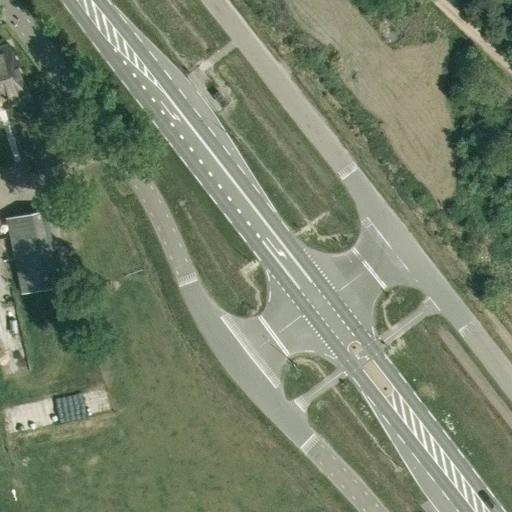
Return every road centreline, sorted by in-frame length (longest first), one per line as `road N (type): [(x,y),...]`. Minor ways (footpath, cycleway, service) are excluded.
road 1 (unclassified): [(238,368),(123,156),(0,0)]
road 2 (primary): [(67,0),(308,315)]
road 3 (primary): [(330,299),(98,0)]
road 4 (unclassified): [(402,245),(209,0)]
road 5 (primary): [(495,511),(330,299)]
road 6 (primary): [(308,315),(465,511)]
road 7 (unclassified): [(371,511),(238,368)]
road 8 (unclassified): [(402,245),(511,386)]
